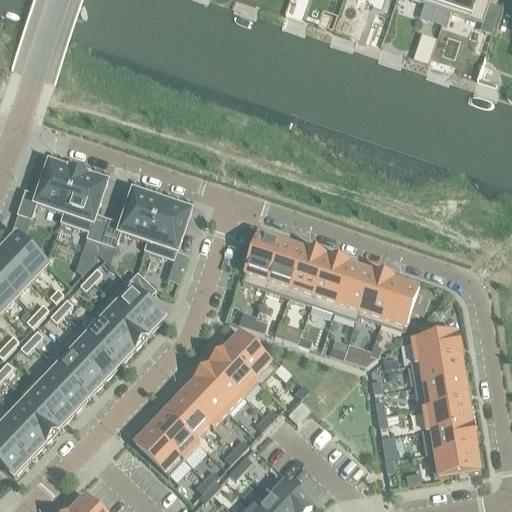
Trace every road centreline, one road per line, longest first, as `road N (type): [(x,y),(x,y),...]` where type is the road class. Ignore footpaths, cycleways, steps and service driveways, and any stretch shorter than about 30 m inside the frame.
road 1 (residential): [(511,505),(481,303),(469,285),(236,202)]
road 2 (residential): [(27,511),(186,343),(236,202)]
road 3 (residential): [(16,128),(236,202)]
road 4 (residential): [(59,0),(16,128)]
